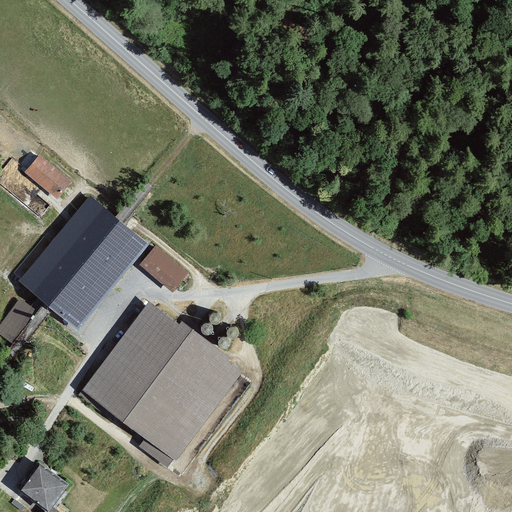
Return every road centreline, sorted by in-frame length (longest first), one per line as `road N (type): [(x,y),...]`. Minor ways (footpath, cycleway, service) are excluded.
road 1 (secondary): [(69,0),(331,223),(390,257),(511,303)]
road 2 (track): [(0,105),(219,296)]
